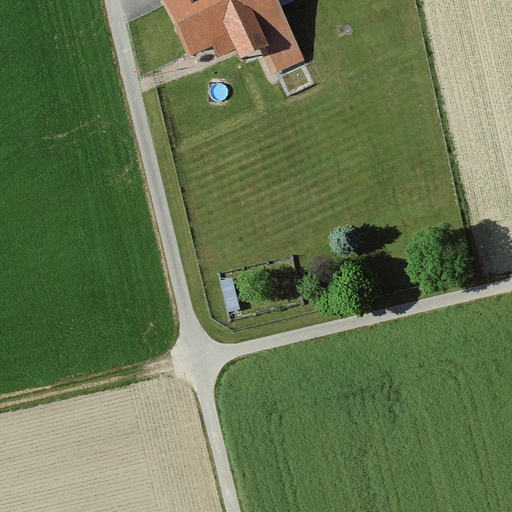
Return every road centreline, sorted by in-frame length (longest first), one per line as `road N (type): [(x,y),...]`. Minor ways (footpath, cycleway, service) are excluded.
road 1 (track): [(112,0),(233,511)]
road 2 (track): [(197,357),(511,282)]
